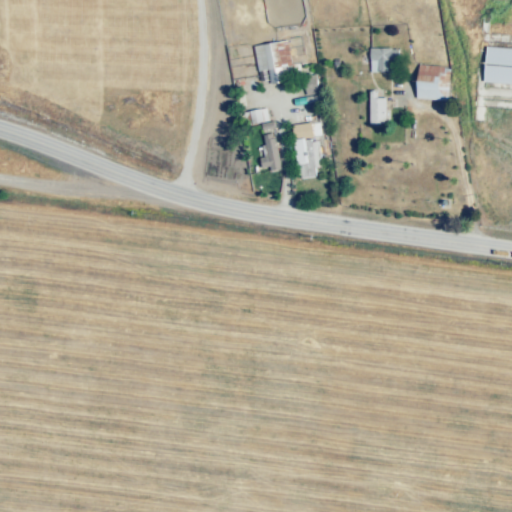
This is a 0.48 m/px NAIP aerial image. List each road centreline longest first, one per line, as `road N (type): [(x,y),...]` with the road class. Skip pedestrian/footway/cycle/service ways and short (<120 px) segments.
road 1 (secondary): [(511,259),(191,211),(0,139)]
road 2 (track): [(182,208),(206,80),(194,0)]
